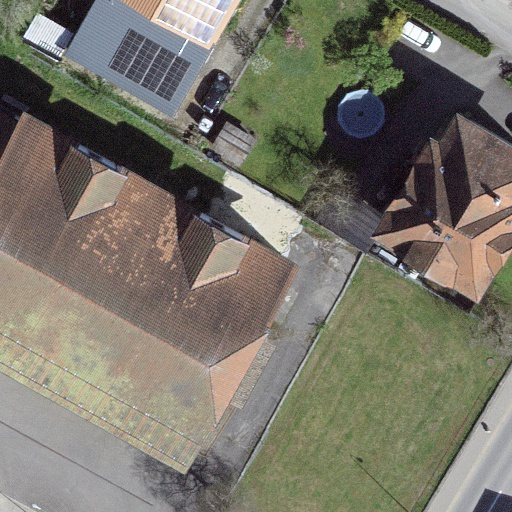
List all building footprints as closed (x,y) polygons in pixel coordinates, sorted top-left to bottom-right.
[(151,0),(100,0),(87,22),(130,48),(156,3),(151,0)] [(151,0),(195,25),(209,0),(151,0)] [(0,102),(0,343),(180,442),(184,435),(200,445),(235,383),(240,385),(266,338),(245,326),(284,257),(0,102)] [(433,136),(384,219),(475,273),(511,211),(511,143),(459,112),(442,141),(433,136)] [(246,170),(259,146),(215,122),(202,146),(246,170)]
